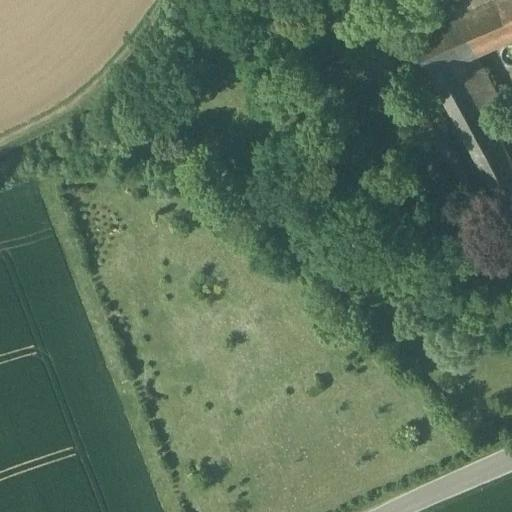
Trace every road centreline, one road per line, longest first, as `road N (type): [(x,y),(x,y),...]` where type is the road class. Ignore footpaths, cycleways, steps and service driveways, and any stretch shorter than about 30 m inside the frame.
road 1 (track): [(177,0),(153,39),(70,113),(0,145)]
road 2 (secondary): [(511,454),(395,511)]
